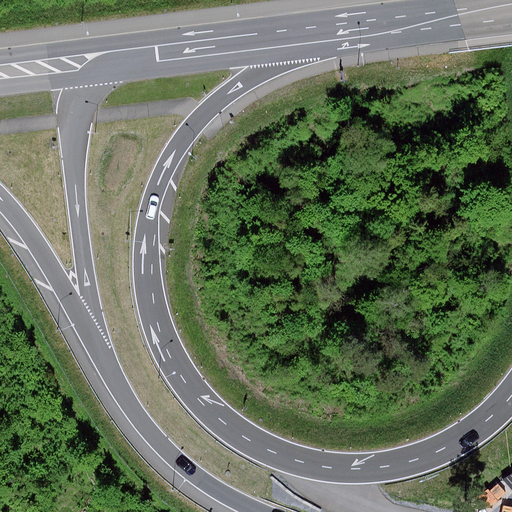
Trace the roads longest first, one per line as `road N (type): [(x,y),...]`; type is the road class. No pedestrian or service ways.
road 1 (motorway): [(511,398),(437,455),(373,471),(311,467),(236,434),(200,401),(165,350),(146,267),(163,180),(206,121),(310,32)]
road 2 (motorway): [(97,62),(75,120),(92,334)]
road 3 (motorway): [(92,334),(138,416),(171,455),(259,511)]
road 4 (secondary): [(97,62),(310,32)]
road 5 (secondary): [(310,32),(511,8)]
road 6 (motorway): [(0,197),(92,334)]
